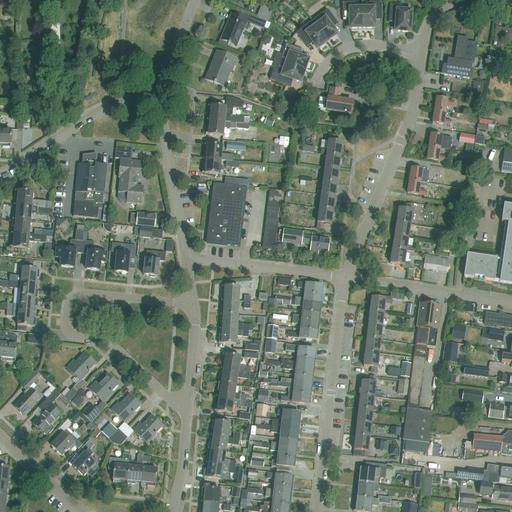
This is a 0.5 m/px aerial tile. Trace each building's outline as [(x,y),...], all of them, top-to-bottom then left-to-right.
[(362,28),(361,9),(354,9),(354,2),(342,2),(342,21),(349,20),(350,29),(362,28)] [(369,9),(361,9),(362,28),(374,28),(374,21),(381,21),(381,2),(369,2),(369,9)] [(390,4),(388,22),(396,23),(395,31),(409,33),(411,12),(401,11),(402,5),(390,4)] [(267,23),(272,11),(260,6),(255,18),(267,23)] [(57,24),(59,10),(51,9),(50,24),(57,24)] [(311,21),(327,42),(337,35),(332,28),(338,24),(327,9),(311,21)] [(235,17),(230,15),(219,41),(235,48),(246,22),(250,24),(252,18),(237,12),(235,17)] [(311,21),(305,25),(296,32),(307,47),(313,43),(317,49),(327,42),(311,21)] [(59,69),(59,26),(50,27),(50,69),(59,69)] [(494,37),(511,40),(511,29),(511,30),(496,27),(494,37)] [(262,43),(268,46),(270,40),(264,37),(262,43)] [(467,39),(457,37),(453,60),(448,59),(448,60),(449,60),(448,66),(442,65),(441,75),(471,80),(472,70),(470,69),(471,64),(473,64),(477,44),(467,42),(467,39)] [(48,42),(39,42),(39,53),(48,53),(48,42)] [(276,54),(274,60),(285,64),(304,71),(308,60),(300,57),(303,50),(286,44),(282,55),(276,54)] [(230,74),(236,61),(215,53),(204,80),(223,88),(229,74),(230,74)] [(273,68),(269,79),(290,87),(292,80),(300,82),(304,71),(285,64),(274,60),(272,67),(273,68)] [(484,84),(474,82),(473,92),(470,91),(470,97),(480,98),(481,93),(482,93),(484,84)] [(333,111),(332,118),(341,119),(342,113),(350,114),(352,102),(338,100),(340,90),(330,89),(328,98),(326,110),(333,111)] [(435,99),(433,111),(445,113),(446,106),(452,107),(453,102),(435,99)] [(229,100),(229,107),(243,108),(244,100),(229,100)] [(233,109),(225,108),(207,107),(206,120),(223,122),(224,116),(230,117),(231,115),(232,115),(233,109)] [(445,113),(433,111),(431,123),(449,126),(449,121),(443,120),(445,113)] [(224,116),(223,122),(242,125),(249,125),(250,119),(243,118),(230,117),(224,116)] [(266,118),(264,124),(272,127),(274,121),(266,118)] [(23,131),(23,129),(28,129),(28,125),(29,125),(29,119),(17,119),(17,131),(23,131)] [(222,137),(223,129),(223,122),(206,120),(205,135),(222,137)] [(242,125),(223,122),(223,129),(249,131),(249,125),(242,125)] [(0,145),(2,145),(2,148),(10,148),(10,145),(11,131),(0,130),(0,145)] [(460,134),(459,143),(473,145),(475,136),(460,134)] [(430,135),(428,147),(439,149),(450,151),(452,139),(430,135)] [(326,156),(340,157),(342,144),(334,143),(334,137),(330,136),(329,142),(328,142),(326,156)] [(475,138),(474,144),(483,146),(484,139),(475,138)] [(226,149),(237,151),(238,144),(226,142),(226,149)] [(220,155),(221,147),(203,145),(203,153),(206,154),(205,160),(220,161),(225,162),(225,161),(232,162),(232,156),(220,155)] [(439,149),(428,147),(426,160),(443,163),(444,158),(438,157),(439,149)] [(501,173),(511,175),(511,151),(511,152),(504,150),(501,173)] [(470,162),(471,155),(463,154),(462,160),(470,162)] [(83,156),(82,165),(78,165),(75,193),(74,203),(75,203),(74,217),(95,220),(96,209),(102,210),(103,194),(107,166),(95,165),(96,155),(83,156)] [(326,156),(324,169),(338,171),(340,157),(326,156)] [(218,175),(220,161),(205,160),(204,166),(201,165),(201,174),(218,175)] [(225,161),(225,162),(224,168),(231,168),(231,173),(238,173),(239,163),(232,162),(225,161)] [(120,162),(118,178),(120,178),(119,194),(127,194),(126,203),(141,205),(142,188),(134,188),(135,179),(139,180),(140,164),(120,162)] [(324,169),(322,183),(336,184),(338,171),(324,169)] [(410,169),(409,181),(420,183),(426,184),(428,172),(410,169)] [(457,183),(459,174),(448,171),(446,181),(457,183)] [(40,179),(36,184),(41,188),(49,195),(54,190),(40,179)] [(225,179),(224,185),(236,187),(237,180),(225,179)] [(420,183),(409,181),(407,194),(424,196),(425,191),(419,190),(420,183)] [(322,183),(321,196),(335,197),(336,184),(322,183)] [(214,184),(213,197),(244,201),(246,188),(236,187),(224,185),(214,184)] [(13,207),(30,208),(36,208),(37,208),(42,209),(43,209),(44,209),(45,202),(31,201),(32,193),(15,192),(13,207)] [(321,196),(319,209),(333,211),(335,197),(321,196)] [(239,248),(244,201),(213,197),(207,244),(239,248)] [(398,210),(396,224),(410,226),(410,225),(413,212),(411,212),(412,206),(407,205),(406,211),(398,210)] [(30,208),(13,207),(12,221),(29,222),(30,208)] [(511,208),(503,207),(501,224),(507,225),(502,261),(466,256),(463,279),(511,285),(511,208)] [(331,225),(333,211),(319,209),(316,229),(322,230),(323,224),(331,225)] [(137,214),(136,226),(154,228),(155,216),(137,214)] [(29,222),(12,221),(10,235),(27,236),(29,222)] [(410,226),(396,224),(394,237),(408,240),(409,232),(417,233),(418,227),(410,225),(410,226)] [(151,240),(152,230),(140,229),(139,238),(151,240)] [(55,259),(60,260),(59,267),(72,269),(74,254),(80,255),(82,242),(83,232),(76,231),(75,242),(71,241),(70,249),(56,247),(55,259)] [(328,240),(311,238),(301,237),(302,233),(283,231),(281,243),(300,245),(300,243),(310,245),(309,254),(317,255),(317,251),(327,252),(328,240)] [(461,234),(456,233),(455,235),(452,235),(450,245),(459,247),(461,234)] [(34,237),(27,236),(10,235),(9,248),(26,250),(27,242),(51,245),(52,239),(41,237),(34,237)] [(415,247),(407,246),(408,240),(394,237),(391,251),(406,253),(414,254),(415,247)] [(92,244),(82,242),(80,255),(86,256),(85,270),(98,271),(99,263),(105,264),(106,255),(91,253),(92,244)] [(120,254),(115,253),(113,273),(126,274),(128,258),(133,258),(134,248),(121,246),(120,254)] [(406,253),(391,251),(389,264),(401,266),(401,268),(408,269),(409,264),(404,263),(406,253)] [(144,260),(142,276),(149,277),(149,278),(154,278),(154,277),(156,277),(157,262),(163,262),(164,254),(145,252),(145,260),(144,260)] [(435,259),(433,271),(448,274),(450,261),(435,259)] [(21,277),(9,276),(9,283),(38,285),(39,271),(32,270),(33,261),(24,260),(23,269),(22,269),(21,277)] [(290,288),(291,281),(279,279),(278,286),(290,288)] [(19,298),(37,299),(38,285),(9,283),(0,281),(0,288),(20,291),(19,298)] [(320,295),(319,297),(321,298),(323,287),(305,285),(306,284),(298,283),(297,289),(305,290),(304,294),(317,296),(317,294),(320,295)] [(223,302),(238,303),(238,288),(221,287),(220,296),(223,296),(223,302)] [(321,298),(319,297),(320,295),(317,294),(317,296),(304,294),(304,298),(295,297),(294,301),(321,304),(321,298)] [(290,298),(282,297),(282,303),(282,304),(303,307),(302,312),(315,314),(315,312),(317,312),(317,315),(319,316),(321,304),(294,301),(290,300),(290,298)] [(19,305),(7,304),(6,311),(35,314),(37,299),(19,298),(19,305)] [(371,299),(369,313),(383,314),(384,304),(389,304),(390,299),(383,298),(382,300),(371,299)] [(238,303),(223,302),(223,308),(220,308),(219,316),(237,317),(238,303)] [(419,305),(416,334),(427,335),(426,341),(426,347),(434,348),(435,335),(439,307),(419,305)] [(27,327),(34,328),(35,314),(6,311),(6,318),(17,319),(16,331),(26,332),(27,327)] [(319,316),(317,315),(317,312),(315,312),(315,314),(302,312),(302,316),(293,315),(292,320),(318,323),(319,316)] [(383,314),(369,313),(368,327),(381,328),(383,314)] [(489,326),(511,329),(511,317),(486,313),(484,325),(485,325),(485,328),(489,328),(489,326)] [(237,317),(219,316),(219,324),(222,324),(221,331),(247,332),(252,332),(252,326),(236,325),(237,317)] [(315,330),(315,333),(317,333),(318,323),(292,320),(292,324),(301,325),(300,330),(313,331),(313,330),(315,330)] [(276,340),(278,328),(268,326),(266,339),(276,340)] [(453,326),(451,338),(464,340),(466,328),(453,326)] [(381,328),(368,327),(366,340),(380,341),(381,328)] [(317,333),(315,333),(315,330),(313,330),(313,331),(300,330),(300,334),(288,333),(287,338),(299,340),(299,339),(316,341),(317,333)] [(235,337),(247,338),(261,339),(261,333),(252,332),(247,332),(221,331),(221,336),(218,335),(218,344),(235,345),(235,337)] [(489,331),(487,339),(502,341),(503,334),(489,331)] [(10,337),(11,334),(3,333),(0,360),(7,361),(6,362),(14,363),(16,345),(16,346),(17,337),(10,337)] [(43,336),(28,335),(27,344),(42,345),(43,336)] [(380,341),(366,340),(365,353),(378,355),(380,341)] [(276,343),(266,342),(264,354),(274,355),(276,343)] [(445,345),(442,363),(456,365),(458,347),(445,345)] [(297,359),(309,360),(309,358),(311,359),(311,362),(314,362),(315,351),(299,350),(299,348),(286,346),(285,352),(297,353),(297,359)] [(378,355),(365,353),(363,367),(371,368),(370,373),(375,374),(376,368),(378,355)] [(511,354),(502,353),(501,364),(511,366),(511,369),(511,368),(511,354)] [(88,371),(95,364),(84,354),(75,364),(73,362),(66,369),(80,382),(89,372),(88,371)] [(224,363),(222,370),(237,373),(243,373),(244,367),(238,366),(239,359),(222,356),(221,363),(224,363)] [(313,370),(314,362),(311,362),(311,359),(309,358),(309,360),(297,359),(296,363),(281,361),(281,364),(281,366),(282,366),(296,367),(313,370)] [(402,363),(400,377),(408,378),(410,364),(402,363)] [(309,377),(309,380),(312,380),(313,370),(296,367),(282,366),(282,370),(295,371),(295,376),(307,378),(307,377),(309,377)] [(463,376),(487,379),(489,370),(464,367),(463,376)] [(219,375),(217,384),(235,387),(236,378),(249,380),(249,375),(243,373),(237,373),(222,370),(222,376),(219,375)] [(28,388),(40,376),(36,372),(22,387),(26,391),(23,394),(25,395),(14,407),(23,416),(40,399),(28,388)] [(97,385),(95,383),(89,390),(102,403),(111,393),(110,392),(117,385),(106,375),(97,385)] [(456,377),(445,375),(444,384),(455,386),(456,377)] [(502,393),(511,394),(511,376),(499,375),(498,383),(509,385),(508,388),(506,387),(503,390),(502,393)] [(312,380),(309,380),(309,377),(307,377),(307,378),(295,376),(294,380),(281,379),(280,383),(311,387),(312,380)] [(361,383),(360,396),(373,398),(375,384),(374,384),(375,378),(370,378),(369,384),(361,383)] [(278,380),(271,379),(270,384),(270,387),(277,388),(277,387),(288,388),(288,393),(293,394),(305,395),(305,394),(307,395),(307,397),(310,398),(311,387),(280,383),(278,382),(278,380)] [(399,380),(397,395),(407,396),(409,382),(399,380)] [(219,392),(218,398),(244,402),(245,397),(245,396),(234,394),(235,387),(217,384),(216,392),(219,392)] [(48,399),(55,391),(50,387),(47,391),(43,395),(47,399),(48,399)] [(409,387),(406,409),(418,410),(421,388),(409,387)] [(71,392),(66,388),(61,395),(63,397),(63,398),(64,399),(71,392)] [(64,399),(69,403),(78,394),(73,389),(71,392),(64,399)] [(53,429),(51,427),(60,416),(50,407),(60,396),(55,391),(48,399),(47,399),(38,409),(43,414),(32,425),(43,435),(45,437),(47,437),(53,431),(53,429)] [(268,392),(258,391),(257,403),(267,404),(268,392)] [(462,391),(461,401),(481,404),(482,394),(462,391)] [(309,405),(310,398),(307,397),(307,395),(305,394),(305,395),(293,394),(288,393),(287,398),(281,397),(280,402),(309,405)] [(82,400),(78,396),(73,401),(77,405),(82,400)] [(119,406),(117,404),(111,411),(125,423),(133,414),(133,413),(139,406),(128,396),(119,406)] [(373,398),(360,396),(358,410),(372,412),(373,398)] [(230,414),(232,406),(243,408),(244,402),(218,398),(217,404),(214,403),(213,411),(230,414)] [(58,404),(64,410),(69,405),(62,399),(58,404)] [(100,414),(90,405),(81,415),(91,424),(100,414)] [(268,407),(257,405),(255,417),(267,419),(268,407)] [(511,407),(507,406),(507,408),(504,408),(504,407),(490,405),(488,417),(503,419),(503,417),(506,418),(506,420),(511,420),(511,407)] [(432,412),(418,410),(406,409),(402,440),(428,444),(432,412)] [(372,412),(358,410),(356,423),(370,425),(372,412)] [(68,420),(73,424),(81,416),(76,411),(68,420)] [(296,422),(296,425),(298,425),(299,414),(283,412),(283,411),(277,411),(277,416),(282,416),(281,421),(293,423),(294,421),(296,422)] [(141,427),(139,425),(133,432),(147,445),(156,435),(155,434),(162,427),(151,417),(141,427)] [(298,425),(296,425),(296,422),(294,421),(293,423),(281,421),(271,420),(271,427),(270,429),(297,432),(298,425)] [(213,431),(212,437),(226,439),(227,438),(229,424),(212,422),(210,431),(213,431)] [(370,425),(356,423),(355,437),(369,439),(370,425)] [(280,435),(279,439),(292,441),(292,439),(294,439),(294,442),(296,443),(297,432),(270,429),(271,427),(263,426),(263,431),(270,432),(270,433),(280,435)] [(109,439),(117,431),(113,427),(104,435),(109,439)] [(401,429),(391,427),(390,435),(400,437),(401,429)] [(102,433),(97,429),(92,436),(96,439),(102,433)] [(113,445),(122,435),(118,430),(117,431),(109,439),(108,440),(113,445)] [(63,436),(62,435),(50,446),(62,457),(73,445),(78,450),(82,446),(66,432),(63,436)] [(472,452),(500,455),(500,456),(511,457),(511,456),(511,433),(510,433),(509,441),(501,440),(499,440),(499,438),(473,436),(473,444),(472,452)] [(122,435),(113,445),(120,446),(126,439),(122,435)] [(209,442),(208,451),(224,453),(226,445),(231,446),(232,440),(233,439),(227,438),(226,439),(212,437),(211,442),(209,442)] [(369,439),(355,437),(353,451),(361,452),(360,458),(365,459),(366,453),(367,453),(369,439)] [(296,443),(294,442),(294,439),(292,439),(292,441),(279,439),(279,444),(270,443),(270,447),(295,450),(296,443)] [(88,441),(84,446),(77,453),(81,457),(72,467),(83,477),(86,473),(91,478),(95,474),(96,473),(97,471),(97,469),(96,466),(94,465),(88,459),(93,454),(89,450),(94,446),(88,441)] [(404,452),(416,453),(417,443),(406,441),(404,452)] [(292,457),(291,460),(294,460),(295,450),(270,447),(270,452),(278,452),(277,457),(289,459),(290,457),(292,457)] [(137,457),(135,468),(127,468),(126,483),(126,485),(135,486),(135,484),(140,485),(141,469),(142,464),(143,457),(143,452),(139,451),(138,457),(137,457)] [(209,459),(208,465),(235,469),(236,463),(223,461),(224,453),(208,451),(206,458),(209,459)] [(122,455),(122,461),(109,459),(108,469),(113,470),(112,483),(120,484),(121,483),(126,483),(127,468),(128,456),(122,455)] [(294,460),(291,460),(292,457),(290,457),(289,459),(277,457),(277,462),(271,461),(270,467),(276,468),(276,466),(293,468),(294,460)] [(264,461),(251,459),(250,467),(263,468),(264,461)] [(367,471),(358,470),(356,484),(379,487),(380,473),(385,473),(386,466),(367,464),(367,471)] [(243,470),(235,469),(208,465),(207,471),(205,470),(203,479),(220,481),(221,472),(234,474),(233,480),(241,481),(243,470)] [(498,483),(498,479),(511,480),(511,468),(499,467),(487,465),(486,473),(483,472),(482,481),(482,482),(498,484),(498,483)] [(8,477),(9,477),(10,477),(11,470),(12,470),(12,469),(9,469),(0,467),(0,482),(10,483),(9,483),(7,483),(8,477)] [(154,488),(156,471),(141,469),(140,485),(147,485),(146,487),(154,488)] [(467,469),(466,475),(457,474),(456,478),(482,481),(483,472),(483,471),(467,469)] [(257,472),(248,470),(247,478),(256,479),(257,472)] [(274,486),(286,487),(286,485),(288,485),(288,489),(290,489),(291,478),(277,477),(277,475),(267,474),(266,479),(275,480),(274,486)] [(0,496),(9,498),(9,497),(8,497),(9,490),(8,490),(7,489),(7,483),(9,484),(10,484),(10,483),(0,482),(0,496)] [(492,484),(483,483),(480,483),(480,487),(479,496),(491,498),(491,496),(492,496),(492,497),(492,501),(498,501),(511,502),(511,490),(494,488),(494,486),(492,486),(492,484)] [(372,500),(373,493),(378,493),(379,487),(356,484),(355,498),(372,500)] [(286,485),(286,487),(274,486),(274,491),(266,490),(265,494),(289,497),(290,489),(288,489),(288,485),(286,485)] [(239,499),(240,489),(232,488),(231,498),(239,499)] [(203,498),(203,504),(218,505),(219,491),(202,489),(201,497),(203,498)] [(289,497),(265,494),(265,498),(272,499),(272,503),(284,505),(284,503),(286,504),(286,506),(288,507),(289,497)] [(0,496),(0,510),(7,511),(6,511),(4,511),(5,505),(6,505),(7,505),(8,498),(9,498),(0,496)] [(476,497),(459,496),(458,503),(475,505),(476,497)] [(370,511),(371,507),(378,508),(379,504),(384,505),(384,498),(378,498),(378,501),(372,500),(355,498),(353,511),(370,511)] [(263,511),(267,511),(287,511),(288,507),(286,506),(286,504),(284,503),(284,505),(272,503),(263,503),(263,507),(260,507),(259,511),(263,511)]
